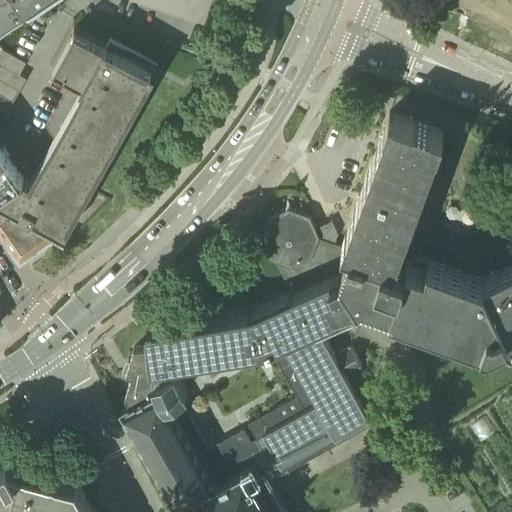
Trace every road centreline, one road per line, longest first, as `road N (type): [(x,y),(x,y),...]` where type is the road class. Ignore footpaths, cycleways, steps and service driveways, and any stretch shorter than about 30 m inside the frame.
road 1 (secondary): [(320,13),(229,167),(158,244),(46,341)]
road 2 (residential): [(511,93),(320,13)]
road 3 (residential): [(140,511),(46,341)]
road 4 (unknown): [(80,0),(11,127)]
